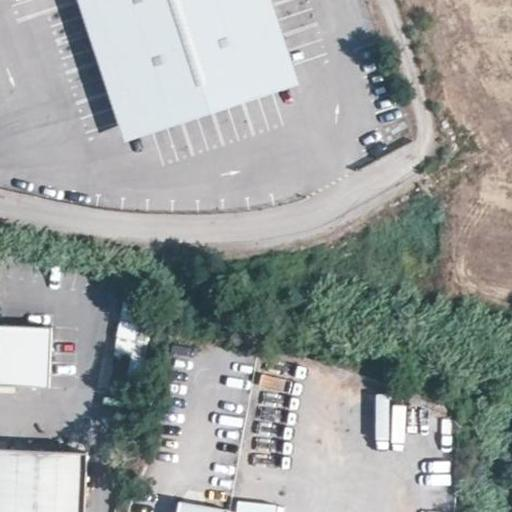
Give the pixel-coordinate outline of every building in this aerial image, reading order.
[(85,0),(137,141),(308,79),(279,0),(262,0),(288,70),(147,121),(102,0),(85,0)] [(102,0),(147,121),(288,70),(262,0),(102,0)] [(0,386),(47,390),(51,329),(0,326),(0,386)] [(0,451),(0,511),(85,511),(87,455),(0,451)] [(198,498),(196,511),(247,511),(248,504),(198,498)]
